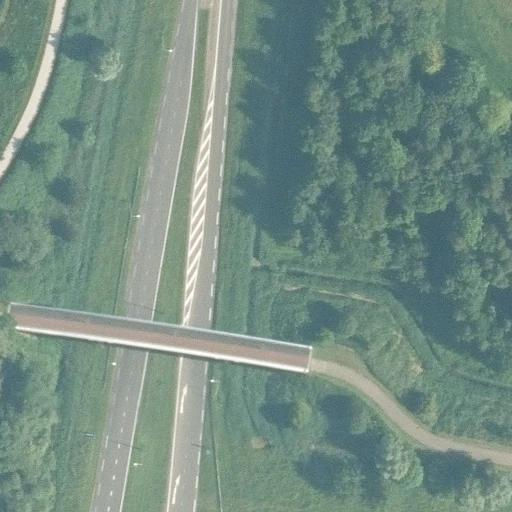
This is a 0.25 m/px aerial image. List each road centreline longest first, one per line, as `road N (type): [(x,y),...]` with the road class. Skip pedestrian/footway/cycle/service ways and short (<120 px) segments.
road 1 (primary): [(202,0),(120,511)]
road 2 (primary): [(191,511),(239,0)]
